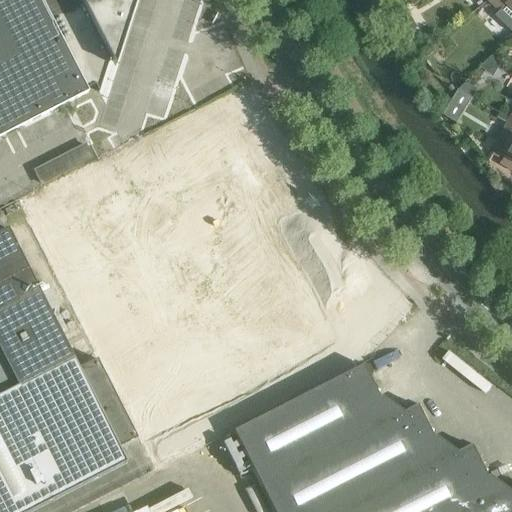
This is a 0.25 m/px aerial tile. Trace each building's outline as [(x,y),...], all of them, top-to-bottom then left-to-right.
[(0,0),(0,137),(68,102),(87,93),(86,89),(94,85),(98,92),(109,59),(114,68),(135,0),(0,0)] [(511,0),(488,0),(511,22),(511,0)] [(405,5),(393,13),(397,19),(409,12),(405,5)] [(466,83),(459,90),(473,98),(478,89),(466,83)] [(508,124),(493,150),(507,158),(504,164),(511,168),(511,120),(510,119),(508,124)] [(226,134),(195,150),(208,175),(239,159),(226,134)] [(195,150),(170,162),(189,200),(214,187),(208,175),(195,150)] [(239,159),(208,175),(214,187),(221,200),(252,184),(239,159)] [(170,162),(145,175),(164,213),(189,200),(170,162)] [(145,175),(120,188),(139,225),(164,213),(145,175)] [(252,184),(221,200),(233,225),(265,209),(252,184)] [(214,187),(189,200),(208,237),(233,225),(221,200),(214,187)] [(120,188),(92,202),(111,240),(139,225),(120,188)] [(189,200),(164,213),(183,250),(208,237),(189,200)] [(92,202),(63,217),(82,254),(111,240),(92,202)] [(164,213),(139,225),(159,263),(183,250),(164,213)] [(63,217),(35,231),(54,269),(82,254),(63,217)] [(139,225),(111,240),(130,277),(159,263),(139,225)] [(73,359),(6,228),(0,231),(0,353),(17,386),(0,395),(0,511),(29,511),(125,463),(117,447),(77,368),(72,359),(73,359)] [(111,240),(82,254),(102,292),(130,277),(111,240)] [(82,254),(54,269),(73,306),(102,292),(82,254)] [(293,265),(262,281),(275,306),(306,290),(293,265)] [(262,281),(237,294),(256,331),(281,319),(275,306),(262,281)] [(306,290),(275,306),(281,319),(288,331),(319,315),(313,303),(306,290)] [(237,294),(212,307),(232,344),(256,331),(237,294)] [(212,307),(187,319),(207,357),(232,344),(212,307)] [(319,315),(288,331),(301,356),(332,340),(319,315)] [(187,319),(159,334),(178,371),(207,357),(187,319)] [(281,319),(256,331),(276,369),(301,356),(288,331),(281,319)] [(256,331),(232,344),(251,382),(276,369),(256,331)] [(159,334),(130,348),(150,386),(178,371),(159,334)] [(232,344),(207,357),(226,394),(251,382),(232,344)] [(130,348),(102,363),(121,401),(150,386),(130,348)] [(207,357),(178,371),(197,409),(226,394),(207,357)] [(96,358),(77,368),(117,447),(137,437),(96,358)] [(274,410),(233,431),(260,485),(386,421),(376,400),(379,399),(362,366),(335,379),(274,410)] [(178,371),(150,386),(169,424),(197,409),(178,371)] [(150,386),(121,401),(140,438),(169,424),(150,386)] [(386,421),(260,485),(273,511),(338,511),(440,461),(430,440),(433,439),(416,406),(386,421)] [(440,461),(338,511),(471,511),(494,500),(484,480),(487,479),(470,446),(440,461)] [(511,511),(511,491),(494,500),(471,511),(511,511)]
